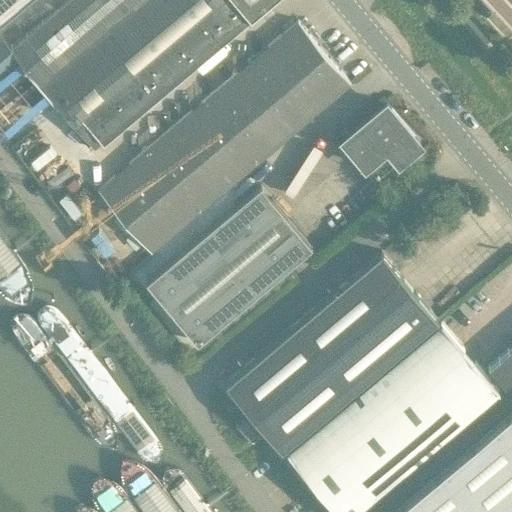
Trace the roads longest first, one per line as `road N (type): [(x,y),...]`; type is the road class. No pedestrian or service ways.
road 1 (unclassified): [(179,393),(463,148)]
road 2 (unclassified): [(179,393),(0,158)]
road 3 (unclassified): [(463,148),(338,0)]
road 4 (unclassified): [(264,511),(179,393)]
